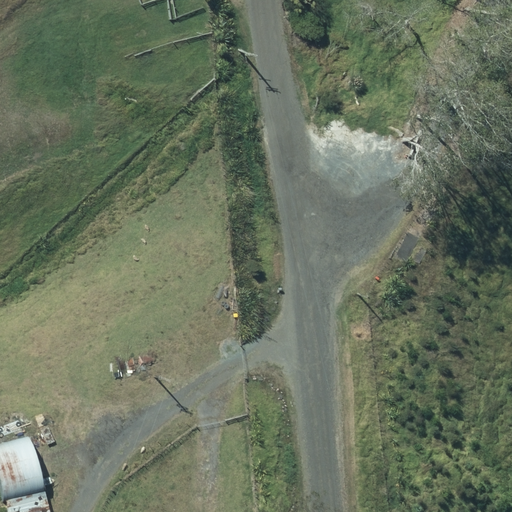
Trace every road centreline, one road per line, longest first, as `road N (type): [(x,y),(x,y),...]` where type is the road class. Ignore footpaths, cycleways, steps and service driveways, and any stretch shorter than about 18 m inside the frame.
road 1 (unclassified): [(329,511),(263,0)]
road 2 (track): [(300,267),(404,144),(490,0)]
